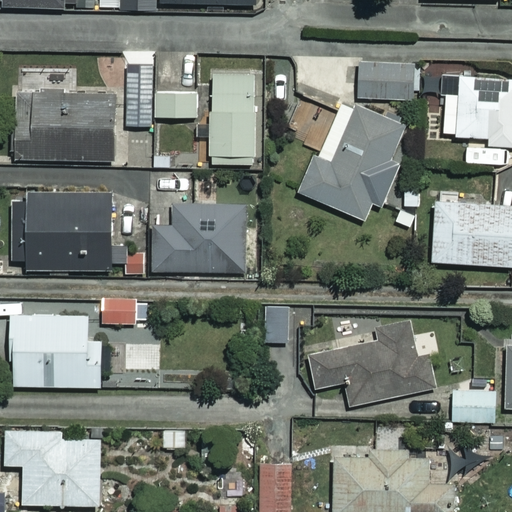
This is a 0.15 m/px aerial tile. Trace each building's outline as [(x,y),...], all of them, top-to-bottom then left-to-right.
[(94,0),(4,0),(4,10),(94,12),(94,0)] [(158,9),(157,0),(101,0),(101,10),(158,9)] [(355,57),(297,57),(297,96),(355,96),(355,57)] [(364,100),(418,99),(418,78),(422,78),(422,63),(364,64),(364,100)] [(47,69),(47,93),(22,92),(21,159),(120,161),(121,94),(69,93),(69,70),(47,69)] [(156,71),(129,71),(127,126),(155,127),(156,71)] [(217,74),(216,124),(202,123),(202,138),(216,138),(215,163),(261,164),(263,75),(217,74)] [(450,95),(448,135),(460,135),(460,141),(511,143),(511,78),(465,77),(464,96),(450,95)] [(203,117),(203,91),(162,91),(162,117),(203,117)] [(412,125),(349,97),(324,156),(320,155),(303,192),(369,221),(412,125)] [(33,192),(33,204),(17,204),(17,261),(32,261),(32,270),(116,271),(117,193),(33,192)] [(511,205),(441,202),(438,262),(511,266),(511,205)] [(249,205),(178,205),(178,227),(157,228),(157,275),(250,274),(249,205)] [(108,301),(107,324),(120,324),(120,332),(136,333),(137,321),(153,322),(154,303),(108,301)] [(294,309),(270,308),(270,342),(293,343),(294,309)] [(95,315),(13,316),(14,359),(19,359),(20,386),(107,385),(107,341),(95,341),(95,315)] [(423,356),(417,322),(381,329),(383,343),(313,357),(320,391),(347,385),(351,406),(438,390),(431,355),(423,356)] [(500,392),(454,391),(453,421),(499,422),(500,392)] [(68,431),(11,432),(12,466),(27,466),(28,505),(107,503),(106,437),(69,438),(68,431)] [(433,450),(340,449),(338,511),(456,511),(457,480),(433,480),(433,450)] [(300,511),(299,463),(264,464),(265,511),(300,511)] [(240,511),(239,481),(222,482),(222,511),(240,511)] [(0,511),(14,511),(14,491),(0,491),(0,511)]
